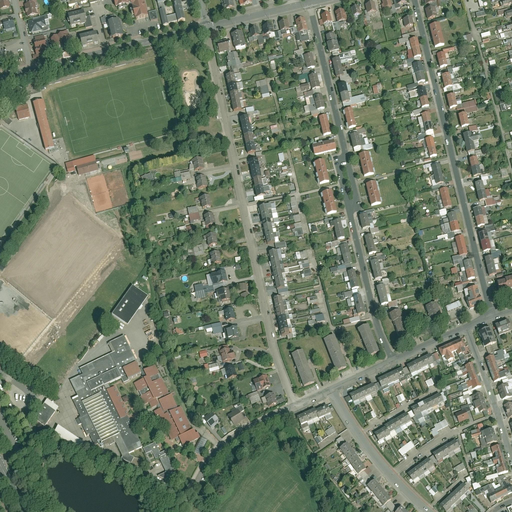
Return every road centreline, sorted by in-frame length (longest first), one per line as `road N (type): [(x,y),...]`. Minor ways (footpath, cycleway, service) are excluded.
road 1 (residential): [(206,26),(275,360),(295,406)]
road 2 (residential): [(414,0),(490,310)]
road 3 (residential): [(347,206),(392,361)]
road 4 (residential): [(307,1),(346,157)]
road 5 (residential): [(187,497),(219,447),(295,406)]
road 6 (residential): [(391,474),(499,413)]
